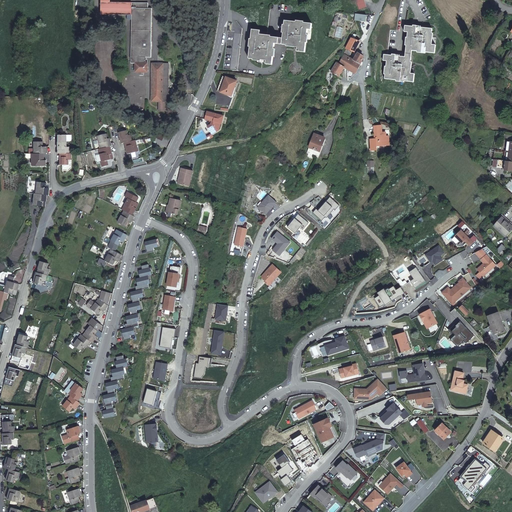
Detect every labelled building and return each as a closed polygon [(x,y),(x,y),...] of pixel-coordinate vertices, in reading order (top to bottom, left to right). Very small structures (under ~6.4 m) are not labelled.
[(132,28),(152,29),(153,9),(149,9),(149,3),(130,3),(112,2),(111,0),(102,0),(102,14),(116,15),(128,15),(132,15),(132,20),(132,28)] [(363,0),(355,0),(359,10),(366,7),(363,0)] [(261,30),(253,29),(249,59),(267,61),(266,64),(273,65),(275,44),(298,47),(298,52),(306,53),(309,30),(312,31),(313,24),(286,21),(283,39),(268,37),(272,10),(264,10),(261,30)] [(408,34),(407,50),(413,52),(437,54),(437,46),(432,45),(434,30),(406,27),(405,33),(408,34)] [(152,33),(152,29),(132,28),(132,32),(132,47),(131,63),(136,63),(138,63),(138,57),(146,57),(152,58),(152,33)] [(243,34),(235,33),(233,50),(230,70),(237,71),(240,54),(243,34)] [(346,49),(354,52),(360,42),(359,41),(360,39),(356,37),(357,35),(354,34),(352,38),(351,39),(346,49)] [(413,52),(407,50),(406,58),(385,56),(384,63),(388,63),(386,80),(415,84),(416,76),(410,75),(413,52)] [(362,59),(363,57),(358,54),(357,55),(354,53),(351,58),(350,59),(344,55),(338,64),(344,67),(344,68),(347,70),(347,73),(347,78),(351,78),(354,74),(355,74),(358,68),(359,69),(363,60),(362,59)] [(136,63),(136,72),(140,72),(144,72),(148,72),(148,64),(146,64),(146,57),(138,57),(138,63),(136,63)] [(341,73),(344,68),(344,67),(338,64),(337,63),(331,72),(340,77),(342,74),(341,73)] [(168,64),(164,64),(152,64),(152,83),(151,102),(158,102),(158,111),(165,111),(165,102),(170,102),(170,89),(168,89),(168,64)] [(221,92),(227,77),(224,76),(217,90),(221,92)] [(237,82),(227,77),(221,92),(231,96),(237,82)] [(223,124),(224,116),(208,112),(206,120),(211,121),(210,123),(213,123),(212,125),(209,126),(208,127),(213,135),(220,131),(222,124),(223,124)] [(389,142),(388,136),(387,136),(387,132),(383,133),(382,125),(375,126),(376,134),(377,134),(377,139),(372,139),(373,151),(379,151),(378,147),(385,147),(389,142)] [(120,138),(121,144),(124,143),(127,154),(135,152),(134,147),(137,147),(135,140),(132,141),(130,135),(127,136),(126,131),(119,132),(119,133),(120,138)] [(58,134),(58,152),(59,152),(59,164),(67,164),(67,160),(70,160),(71,153),(69,153),(69,147),(66,146),(66,135),(58,134)] [(107,139),(105,134),(97,136),(99,149),(101,161),(100,161),(101,167),(107,166),(106,161),(113,159),(112,154),(111,154),(110,146),(111,146),(110,139),(107,139)] [(327,140),(317,135),(310,154),(320,158),(322,153),(323,153),(327,140)] [(43,146),(43,141),(34,141),(34,153),(32,153),(32,165),(46,165),(46,160),(43,160),(43,153),(46,153),(46,146),(43,146)] [(511,141),(511,142),(509,162),(507,162),(499,161),(498,167),(505,168),(505,171),(511,172),(511,141)] [(188,187),(192,172),(180,169),(178,178),(180,178),(179,186),(188,187)] [(42,203),(43,203),(45,203),(46,197),(48,197),(48,190),(45,190),(46,184),(37,184),(36,195),(34,195),(33,207),(41,208),(42,203)] [(111,201),(117,204),(123,192),(118,189),(111,201)] [(129,224),(133,217),(131,216),(137,205),(135,203),(138,198),(127,193),(125,198),(127,199),(121,211),(123,212),(117,223),(125,227),(127,223),(129,224)] [(268,196),(257,208),(265,216),(276,204),(268,196)] [(166,214),(177,216),(180,201),(170,199),(166,214)] [(318,212),(316,210),(312,214),(322,222),(325,218),(326,219),(334,210),(335,211),(339,206),(331,199),(327,204),(326,202),(318,212)] [(309,224),(299,216),(296,220),(295,219),(287,228),(295,235),(300,228),(303,231),(309,224)] [(511,227),(502,218),(494,226),(505,236),(511,227)] [(238,228),(234,246),(243,248),(247,230),(238,228)] [(123,243),(126,236),(115,231),(110,242),(118,246),(120,242),(123,243)] [(461,231),(455,237),(462,244),(465,242),(470,247),(473,244),(461,231)] [(271,240),(278,245),(272,251),(279,257),(290,243),(277,233),(271,240)] [(157,248),(156,240),(145,243),(148,254),(154,252),(153,249),(157,248)] [(495,248),(498,253),(505,248),(502,244),(495,248)] [(90,251),(96,253),(99,248),(93,245),(90,251)] [(443,254),(439,247),(425,256),(430,263),(432,261),(435,265),(442,261),(439,257),(443,254)] [(482,250),(475,253),(481,260),(486,255),(482,250)] [(117,262),(120,256),(111,251),(104,262),(112,266),(115,262),(117,262)] [(483,278),(496,266),(486,255),(481,260),(480,260),(484,264),(477,270),(483,278)] [(48,265),(40,262),(37,274),(35,273),(33,284),(41,286),(42,281),(45,282),(46,276),(47,276),(49,270),(46,269),(48,265)] [(139,322),(137,311),(141,310),(139,303),(140,303),(139,299),(143,298),(141,291),(149,289),(148,285),(149,284),(148,277),(151,276),(150,269),(149,269),(148,265),(142,267),(142,270),(139,271),(141,279),(136,280),(138,287),(136,287),(137,292),(131,293),(133,304),(128,305),(131,316),(126,317),(128,325),(125,325),(126,329),(122,330),(125,342),(132,340),(131,337),(135,336),(133,328),(139,327),(138,323),(139,322)] [(270,285),(274,281),(281,273),(272,265),(264,275),(261,278),(265,281),(270,285)] [(169,273),(167,286),(176,288),(177,282),(179,275),(181,268),(172,267),(171,274),(169,273)] [(415,289),(425,282),(416,268),(409,273),(413,280),(410,282),(415,289)] [(17,292),(19,285),(12,283),(14,279),(9,277),(8,282),(7,282),(4,293),(12,295),(13,290),(17,292)] [(442,294),(448,301),(451,299),(454,303),(470,289),(462,280),(459,283),(460,284),(451,290),(452,291),(451,292),(448,289),(442,294)] [(374,299),(380,308),(384,305),(385,306),(399,297),(400,297),(404,294),(400,288),(396,291),(393,287),(388,290),(379,296),(374,299)] [(377,294),(379,296),(388,290),(387,287),(377,294)] [(108,303),(111,294),(103,292),(99,300),(98,300),(94,304),(90,301),(86,307),(97,315),(100,311),(103,313),(107,307),(106,306),(108,303)] [(175,304),(165,297),(163,310),(173,312),(175,304)] [(226,322),(228,307),(218,305),(215,320),(226,322)] [(466,316),(469,313),(462,306),(459,308),(466,316)] [(437,324),(430,310),(420,315),(424,322),(425,322),(428,328),(437,324)] [(488,316),(491,325),(492,329),(494,333),(504,330),(498,313),(488,316)] [(101,327),(91,319),(88,324),(90,326),(82,336),(81,335),(73,346),(80,351),(83,347),(85,349),(90,342),(91,343),(96,337),(94,335),(101,327)] [(92,319),(91,319),(101,327),(101,326),(92,319)] [(454,335),(450,340),(457,347),(464,341),(466,343),(474,336),(458,320),(448,330),(454,335)] [(468,324),(472,329),(477,324),(473,320),(468,324)] [(163,328),(160,348),(172,349),(173,341),(174,330),(163,328)] [(221,351),(224,333),(215,331),(211,354),(219,355),(219,350),(221,351)] [(405,332),(394,336),(399,353),(411,350),(405,332)] [(20,358),(20,357),(21,353),(24,354),(26,348),(27,348),(29,342),(26,342),(27,337),(19,334),(16,345),(15,345),(12,356),(20,358)] [(325,347),(327,356),(347,350),(348,349),(345,337),(337,340),(335,340),(336,343),(325,347)] [(386,348),(383,338),(370,342),(373,352),(386,348)] [(102,411),(104,419),(114,417),(113,409),(112,402),(116,401),(114,394),(115,394),(114,390),(119,389),(117,381),(125,380),(124,375),(125,375),(124,368),(128,367),(127,360),(125,360),(124,357),(117,358),(118,362),(116,362),(118,369),(112,370),(114,378),(111,378),(112,382),(106,384),(109,395),(103,396),(107,411),(102,411)] [(196,364),(194,378),(201,379),(205,375),(206,368),(208,369),(209,365),(211,365),(212,359),(200,357),(198,364),(196,364)] [(480,378),(481,374),(471,373),(472,364),(458,362),(457,369),(463,369),(463,367),(467,368),(467,372),(471,373),(470,377),(480,378)] [(154,380),(165,381),(168,365),(157,363),(154,380)] [(351,366),(337,370),(340,379),(358,375),(355,364),(351,365),(351,366)] [(407,371),(400,372),(401,379),(407,378),(408,382),(417,381),(417,382),(426,381),(423,364),(413,365),(414,374),(407,376),(407,371)] [(7,374),(6,379),(13,381),(14,376),(17,377),(19,371),(9,368),(7,374)] [(461,382),(462,375),(454,373),(451,388),(452,388),(455,393),(465,395),(466,386),(462,385),(463,382),(461,382)] [(378,380),(367,390),(355,389),(355,399),(371,400),(378,393),(380,396),(387,389),(378,380)] [(81,395),(79,394),(82,390),(75,384),(67,394),(70,396),(62,406),(69,412),(72,408),(74,410),(79,403),(77,401),(81,395)] [(154,391),(149,405),(157,408),(161,393),(154,391)] [(430,392),(415,394),(417,405),(422,404),(426,404),(432,403),(430,392)] [(299,420),(313,412),(316,410),(314,407),(315,406),(312,401),(304,405),(294,411),(299,420)] [(402,413),(393,403),(378,417),(385,424),(388,424),(402,413)] [(10,422),(12,422),(14,422),(14,415),(2,416),(3,434),(2,434),(2,445),(11,445),(11,440),(13,439),(13,433),(14,433),(14,427),(11,427),(10,422)] [(329,428),(331,427),(328,419),(324,421),(314,425),(322,443),(334,438),(329,428)] [(442,424),(435,431),(444,439),(451,432),(442,424)] [(157,433),(156,425),(145,426),(147,444),(157,443),(156,433),(157,433)] [(80,434),(78,427),(73,428),(69,430),(66,430),(70,443),(79,440),(77,435),(80,434)] [(503,438),(492,431),(483,443),(495,451),(503,438)] [(362,444),(357,446),(352,448),(355,455),(357,457),(365,454),(365,455),(367,455),(382,449),(384,434),(377,433),(376,440),(362,445),(362,444)] [(303,442),(293,449),(302,463),(308,460),(308,458),(312,456),(303,442)] [(77,448),(77,446),(72,447),(72,449),(66,452),(68,456),(63,457),(65,464),(69,462),(70,464),(79,461),(78,456),(80,455),(78,448),(77,448)] [(290,463),(284,455),(276,461),(283,470),(278,473),(282,479),(280,480),(285,487),(292,482),(287,476),(293,471),(288,464),(290,463)] [(15,460),(7,457),(4,469),(9,470),(6,481),(14,483),(15,478),(18,479),(20,473),(14,471),(16,465),(13,465),(15,460)] [(336,468),(340,473),(341,472),(341,471),(344,474),(343,474),(347,478),(348,477),(350,480),(357,473),(348,464),(347,465),(342,461),(336,468)] [(404,462),(396,468),(402,476),(407,472),(409,475),(412,472),(404,462)] [(80,476),(77,469),(66,472),(70,485),(79,481),(77,477),(80,476)] [(403,485),(390,474),(379,487),(387,495),(396,485),(401,488),(403,485)] [(256,493),(263,503),(277,493),(270,482),(256,493)] [(323,501),(327,504),(332,498),(329,494),(328,495),(318,486),(310,495),(314,498),(315,497),(316,496),(323,502),(323,501)] [(10,489),(7,500),(15,502),(16,497),(19,498),(20,492),(10,489)] [(80,497),(78,489),(67,493),(70,505),(79,502),(78,498),(80,497)] [(384,498),(375,490),(363,503),(373,511),(384,498)] [(316,496),(315,497),(325,506),(327,504),(323,501),(323,502),(316,496)] [(154,498),(132,506),(131,506),(132,511),(144,511),(158,508),(156,504),(154,498)]
